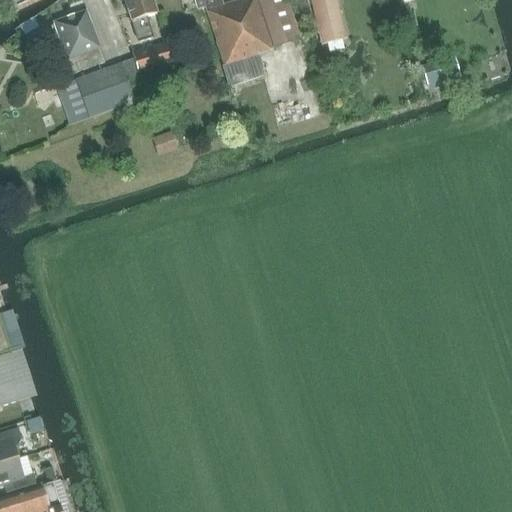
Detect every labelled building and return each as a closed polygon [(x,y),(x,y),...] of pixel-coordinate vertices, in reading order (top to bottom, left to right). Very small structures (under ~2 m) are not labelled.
[(145,18),(157,15),(151,0),(124,0),(138,43),(152,39),(145,18)] [(272,49),(299,40),(285,0),(243,0),(223,7),(220,0),(193,0),(197,11),(204,8),(224,68),(258,57),(256,54),(272,49)] [(335,0),(310,0),(321,45),(345,40),(335,0)] [(71,75),(104,64),(86,12),(53,24),(71,75)] [(120,65),(128,88),(141,83),(139,77),(173,67),(166,44),(131,54),(133,59),(118,64),(119,66),(120,65)] [(120,65),(119,66),(56,89),(70,126),(133,103),(128,88),(120,65)] [(174,131),(157,136),(161,149),(177,144),(174,131)] [(0,353),(9,351),(0,324),(0,353)] [(0,408),(18,402),(3,356),(0,357),(0,408)] [(0,465),(17,460),(14,449),(17,448),(21,440),(18,429),(0,434),(0,465)] [(23,479),(17,460),(0,465),(0,487),(3,487),(5,495),(35,485),(32,476),(23,479)] [(0,500),(0,511),(61,511),(52,484),(0,500)]
